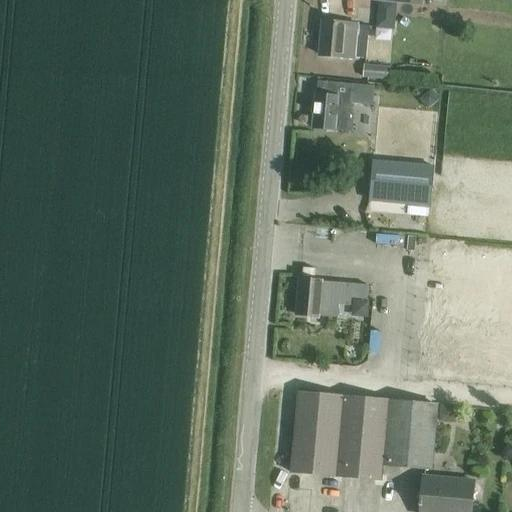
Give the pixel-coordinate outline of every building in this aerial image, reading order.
[(380,2),(377,29),(394,31),(397,3),(380,2)] [(320,56),(357,59),(357,58),(367,59),(370,27),(323,22),(320,56)] [(365,66),(363,79),(390,81),(391,68),(365,66)] [(318,81),(317,95),(316,95),(313,128),(348,132),(352,100),(368,102),(369,86),(318,81)] [(374,162),(371,201),(431,206),(434,167),(374,162)] [(511,279),(419,272),(412,359),(511,366),(511,279)] [(369,286),(300,280),(297,314),(314,315),(314,319),(320,319),(320,316),(338,317),(339,304),(352,306),(352,298),(368,300),(369,286)] [(383,465),(417,468),(433,470),(438,405),(299,393),(292,473),(381,481),(383,465)] [(472,511),(474,484),(426,481),(423,511),(472,511)]
